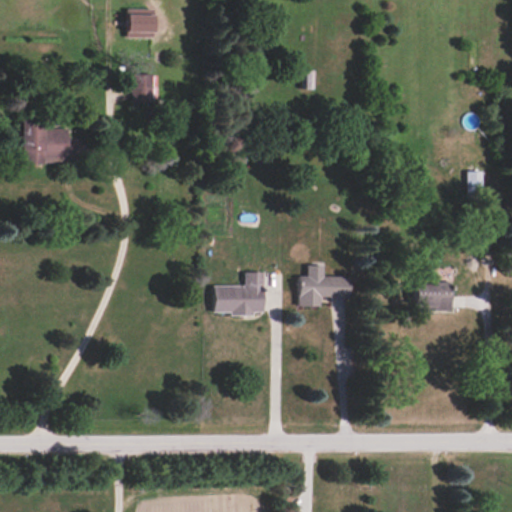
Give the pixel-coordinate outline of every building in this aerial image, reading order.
[(150,73),(129,74),(129,102),(151,101),(150,73)] [(81,162),(81,139),(67,139),(66,128),(41,128),(41,118),(19,118),(20,162),(81,162)] [(480,171),(465,170),(464,193),(480,194),(480,171)] [(347,276),(320,275),(321,265),(304,264),(304,275),(296,275),(295,305),(318,306),(318,296),(347,297),(347,276)] [(260,271),(241,272),(242,285),(210,285),(210,314),(260,313),(260,271)] [(411,282),(411,308),(448,308),(449,283),(411,282)]
